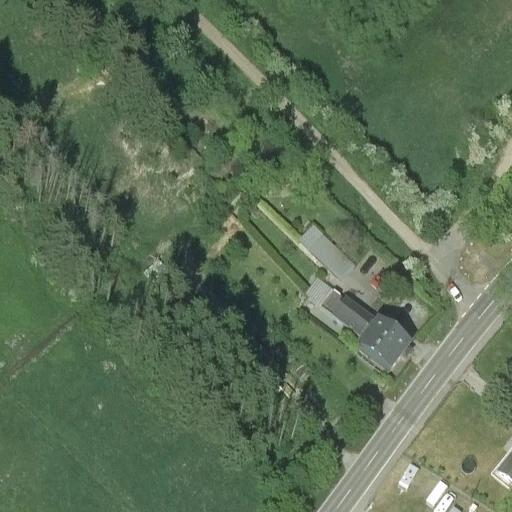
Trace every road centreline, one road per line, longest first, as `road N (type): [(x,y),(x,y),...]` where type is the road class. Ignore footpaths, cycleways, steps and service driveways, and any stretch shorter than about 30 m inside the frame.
road 1 (track): [(171,0),(434,262)]
road 2 (secondary): [(511,281),(334,511)]
